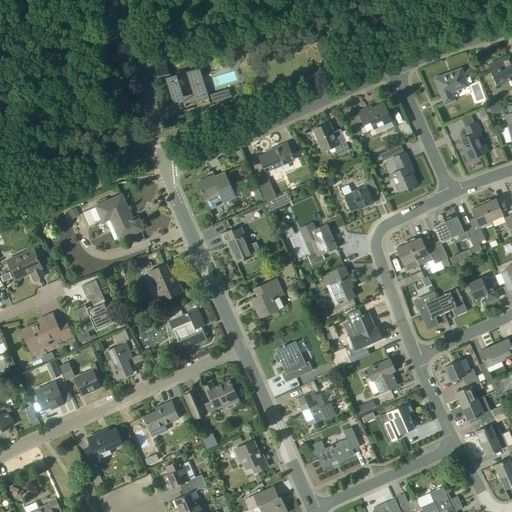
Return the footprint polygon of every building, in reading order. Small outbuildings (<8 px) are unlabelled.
[(157,77),(169,74),(164,49),(152,51),(157,77)] [(511,63),(509,55),(488,64),(495,79),(496,83),(509,78),(511,84),(511,63)] [(198,107),(211,103),(210,101),(200,67),(187,71),(193,93),(184,96),(177,74),(166,78),(175,110),(187,106),(186,103),(195,101),(198,107)] [(452,92),(468,86),(462,68),(434,78),(441,96),(444,104),(455,100),(452,92)] [(476,74),(472,69),(468,74),(472,78),(476,74)] [(371,130),(374,128),(392,121),(384,103),(372,108),(373,110),(367,112),(366,108),(358,111),(364,124),(368,123),(371,130)] [(485,153),(481,144),(476,133),(482,131),(478,122),(465,127),(468,136),(462,139),(463,141),(464,140),(466,145),(464,146),(470,159),(485,153)] [(350,150),(343,134),(336,138),(330,124),(314,131),(323,152),(334,148),(338,155),(350,150)] [(294,159),(287,143),(273,149),(274,151),(260,157),(266,172),(294,159)] [(395,164),(398,171),(391,174),(399,192),(417,184),(412,172),(410,173),(408,167),(412,165),(406,152),(392,158),(395,164)] [(236,197),(229,181),(225,172),(215,177),(212,171),(214,175),(197,182),(205,200),(219,193),(224,203),(236,197)] [(266,203),(277,198),(268,177),(257,182),(266,203)] [(329,187),(336,184),(333,178),(327,181),(329,187)] [(374,203),(371,197),(366,186),(352,192),(344,195),(352,211),(365,205),(365,206),(374,203)] [(256,201),(262,198),(257,188),(252,190),(256,201)] [(288,193),(277,198),(266,203),(270,211),(292,201),(288,193)] [(120,238),(142,228),(138,218),(134,220),(133,218),(132,219),(122,196),(97,206),(104,220),(111,217),(120,238)] [(484,204),(491,220),(503,215),(496,199),(484,204)] [(480,226),(491,220),(484,204),(472,209),(476,217),(469,220),(472,227),(479,243),(486,240),(481,228),(480,226)] [(72,219),(80,215),(77,207),(68,211),(72,219)] [(445,221),(453,237),(465,232),(457,216),(445,221)] [(441,243),(452,237),(453,237),(445,221),(433,226),(440,241),(434,243),(442,261),(447,258),(448,258),(441,243)] [(327,224),(317,229),(314,222),(299,228),(311,255),(316,252),(318,257),(337,248),(337,247),(337,248),(332,236),(330,237),(329,233),(333,231),(330,232),(327,225),(327,224)] [(256,243),(250,245),(242,227),(233,231),(232,229),(220,234),(225,244),(228,243),(230,247),(236,262),(244,259),(244,261),(261,253),(256,243)] [(482,249),(479,243),(472,227),(466,230),(469,237),(473,245),(476,252),(482,249)] [(427,242),(428,243),(424,244),(421,237),(409,243),(416,259),(430,253),(435,264),(438,271),(445,268),(444,267),(441,261),(442,261),(434,243),(432,240),(427,242)] [(404,264),(416,259),(409,243),(397,248),(404,264)] [(45,276),(43,273),(41,268),(42,268),(34,249),(8,260),(15,277),(32,269),(36,280),(45,276)] [(174,280),(167,263),(148,272),(155,287),(158,285),(164,300),(183,291),(177,279),(174,280)] [(511,264),(506,267),(508,272),(502,275),(509,292),(511,291),(511,264)] [(341,302),(355,296),(351,287),(354,286),(345,266),(330,272),(334,282),(332,283),(341,302)] [(422,279),(424,277),(422,271),(410,276),(413,282),(414,282),(422,279)] [(422,279),(425,287),(431,284),(428,276),(424,277),(422,279)] [(108,284),(105,278),(99,280),(102,287),(108,284)] [(261,318),(270,314),(279,309),(277,305),(282,302),(280,297),(285,295),(277,278),(258,286),(262,295),(252,299),(261,318)] [(487,302),(499,297),(495,290),(501,288),(496,278),(484,283),(481,278),(468,283),(476,302),(477,301),(476,298),(484,295),(487,302)] [(96,280),(95,281),(82,286),(87,299),(88,298),(92,306),(87,308),(86,305),(86,306),(86,307),(75,312),(74,311),(83,333),(112,320),(107,309),(109,308),(96,280)] [(316,286),(313,280),(306,283),(308,290),(316,286)] [(467,311),(459,293),(457,289),(450,292),(437,297),(444,312),(453,309),(456,316),(467,311)] [(435,316),(444,312),(437,297),(424,303),(426,306),(419,309),(427,329),(439,324),(435,316)] [(203,330),(200,324),(204,322),(198,308),(184,315),(180,306),(159,315),(163,324),(169,321),(182,351),(208,340),(203,330)] [(68,323),(58,327),(53,313),(43,318),(44,321),(22,331),(31,351),(48,343),(47,341),(62,335),(64,340),(74,335),(68,323)] [(370,354),(366,345),(381,338),(377,328),(375,329),(368,313),(365,315),(364,314),(362,315),(362,316),(353,320),(357,329),(348,333),(351,338),(354,344),(331,354),(338,368),(352,362),(370,354)] [(122,331),(126,340),(134,337),(130,327),(122,331)] [(485,362),(479,365),(485,378),(488,384),(493,382),(490,375),(487,367),(511,355),(511,346),(509,339),(480,351),(485,362)] [(71,343),(70,347),(71,351),(78,348),(75,341),(71,343)] [(296,341),(285,346),(285,345),(283,345),(284,347),(276,350),(285,372),(282,373),(286,382),(313,370),(309,361),(305,363),(296,341)] [(131,356),(125,343),(118,346),(105,352),(118,379),(132,373),(125,359),(131,356)] [(55,359),(52,352),(43,356),(46,363),(55,359)] [(374,394),(380,391),(380,392),(397,385),(394,378),(395,378),(394,375),(393,376),(391,372),(395,371),(390,359),(367,369),(372,381),(369,382),(374,394)] [(464,381),(476,376),(473,369),(466,372),(460,360),(445,367),(451,381),(462,376),(464,381)] [(47,365),(53,379),(61,375),(55,362),(47,365)] [(69,362),(60,366),(67,380),(76,376),(69,362)] [(102,380),(98,371),(95,363),(90,365),(81,370),(83,375),(75,379),(82,395),(90,392),(90,389),(93,388),(94,390),(101,387),(98,381),(102,380)] [(507,393),(506,391),(511,388),(511,374),(492,383),(499,397),(507,393)] [(462,406),(477,399),(471,386),(479,382),(476,376),(464,381),(467,387),(456,392),(462,406)] [(237,397),(231,381),(214,388),(212,383),(204,386),(210,399),(212,398),(215,406),(237,397)] [(331,402),(325,405),(320,394),(316,396),(314,393),(319,391),(314,381),(300,387),(301,388),(314,382),(318,391),(314,392),(294,400),(297,407),(301,405),(309,424),(325,417),(326,418),(336,413),(331,402)] [(65,403),(62,396),(56,382),(43,388),(44,390),(37,393),(44,409),(51,406),(52,409),(58,406),(55,399),(61,397),(64,403),(65,403)] [(195,419),(208,414),(197,389),(184,395),(195,419)] [(482,422),(487,420),(498,415),(497,413),(493,414),(491,410),(483,413),(477,399),(462,406),(468,420),(479,415),(482,422)] [(359,406),(362,413),(376,407),(374,400),(359,406)] [(168,430),(166,424),(179,418),(172,401),(161,406),(162,409),(144,417),(152,437),(168,430)] [(393,420),(385,424),(392,440),(402,436),(401,434),(414,428),(411,422),(412,421),(412,419),(410,420),(408,414),(413,412),(409,404),(390,412),(393,420)] [(8,410),(0,413),(0,431),(14,425),(8,410)] [(373,411),(362,416),(364,422),(376,417),(373,411)] [(501,434),(496,422),(507,417),(505,412),(498,415),(487,420),(489,425),(476,431),(481,443),(501,434)] [(35,414),(29,417),(31,422),(37,420),(35,414)] [(85,449),(86,451),(91,463),(99,459),(96,454),(123,443),(117,428),(104,434),(103,431),(88,438),(92,446),(85,449)] [(322,441),(313,444),(323,466),(337,460),(338,462),(355,455),(352,449),(359,446),(359,447),(360,447),(352,428),(344,431),(347,439),(325,448),(322,441)] [(215,433),(203,435),(206,447),(218,444),(215,433)] [(511,450),(511,443),(508,445),(503,434),(501,434),(481,443),(487,455),(502,448),(507,446),(509,451),(510,452),(511,450)] [(255,473),(268,467),(263,454),(260,455),(254,441),(237,448),(246,469),(252,466),(255,473)] [(511,460),(511,461),(510,458),(494,465),(500,477),(511,471),(511,460)] [(180,460),(175,462),(165,466),(169,474),(164,476),(166,481),(170,480),(173,487),(189,480),(180,460)] [(93,479),(100,476),(97,469),(90,473),(93,479)] [(511,471),(500,477),(505,489),(511,485),(511,471)] [(194,485),(204,480),(202,474),(191,479),(194,485)] [(196,490),(207,486),(204,480),(194,485),(196,490)] [(16,497),(19,489),(12,486),(9,494),(16,497)] [(260,506),(262,511),(288,511),(281,496),(279,497),(274,486),(253,495),(258,506),(260,506)] [(436,511),(460,502),(458,496),(451,499),(448,492),(446,493),(443,487),(429,493),(430,493),(433,501),(421,507),(417,498),(407,502),(408,503),(401,506),(403,510),(406,511),(436,511)] [(179,511),(181,511),(200,504),(197,498),(194,500),(190,492),(175,500),(179,511)] [(61,511),(62,511),(56,498),(48,502),(49,504),(39,509),(36,502),(25,507),(27,511),(61,511)] [(390,511),(386,502),(374,507),(376,511),(374,511),(390,511)] [(457,511),(463,508),(460,502),(436,511),(457,511)]
